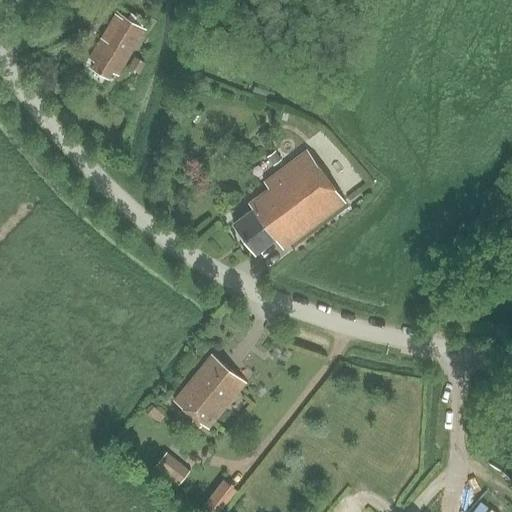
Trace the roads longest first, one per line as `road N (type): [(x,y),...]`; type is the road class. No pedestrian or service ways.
road 1 (unclassified): [(462,352),(387,340),(218,275),(158,237),(80,164),(0,60)]
road 2 (residential): [(511,493),(456,443),(462,352)]
